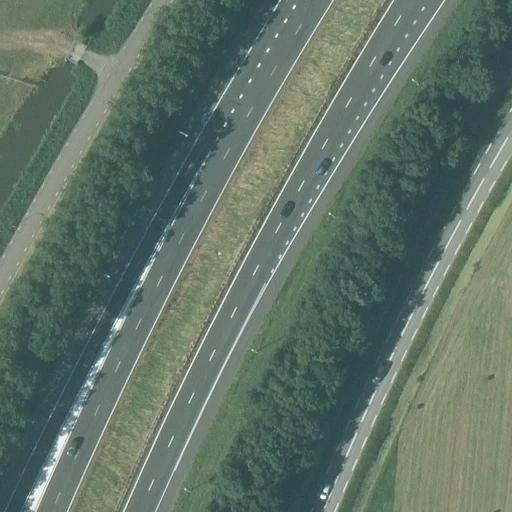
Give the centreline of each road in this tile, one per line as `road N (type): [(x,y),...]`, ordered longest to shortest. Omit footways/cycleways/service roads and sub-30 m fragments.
road 1 (motorway): [(307,0),(136,267),(14,511)]
road 2 (motorway): [(139,511),(261,260),(413,0)]
road 3 (motorway): [(311,0),(50,511)]
road 4 (secondary): [(323,511),(405,328),(511,131)]
road 5 (tertiary): [(0,292),(167,0)]
